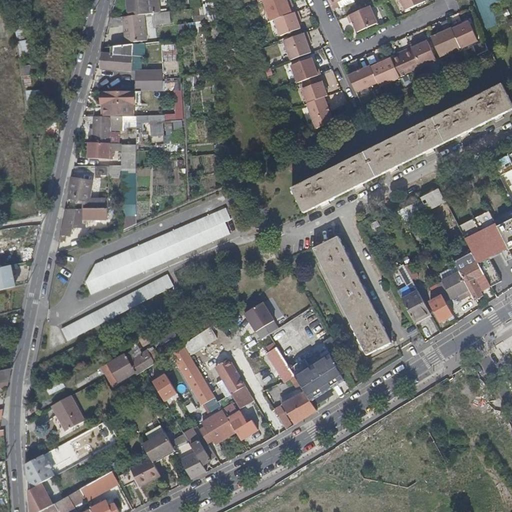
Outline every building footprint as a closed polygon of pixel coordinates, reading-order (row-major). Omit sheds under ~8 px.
[(153,14),(161,13),(160,0),(127,0),(129,17),(143,15),(153,14)] [(255,3),(262,24),(274,19),(288,14),(285,7),(288,6),(286,0),(262,0),(258,1),(255,3)] [(340,0),(329,5),(331,9),(340,5),(341,2),(340,0)] [(397,0),(403,11),(423,2),(421,0),(397,0)] [(495,0),(474,0),(483,29),(496,26),(490,4),(496,3),(495,0)] [(359,11),(348,16),(351,23),(353,22),(357,32),(377,24),(370,6),(359,11)] [(300,18),(297,11),(288,14),(274,19),(279,35),(300,28),(297,19),(300,18)] [(170,23),(168,12),(161,13),(153,14),(155,25),(170,23)] [(129,17),(110,19),(108,28),(123,26),(126,44),(147,41),(143,15),(129,17)] [(459,46),(460,48),(476,40),(468,20),(458,24),(457,22),(450,25),(450,27),(459,46)] [(439,55),(459,46),(450,27),(430,35),(439,55)] [(282,40),(289,60),(310,52),(305,40),(308,40),(305,32),(282,40)] [(27,40),(18,41),(21,57),(30,56),(27,40)] [(416,41),(409,45),(410,47),(420,67),(435,59),(426,40),(418,44),(416,41)] [(132,72),(134,45),(112,48),(112,54),(102,53),(100,69),(132,72)] [(164,46),(164,60),(176,60),(177,47),(164,46)] [(399,76),(399,77),(420,67),(410,47),(403,50),(404,53),(391,59),(399,76)] [(390,56),(369,65),(370,66),(377,83),(378,85),(399,76),(391,59),(390,56)] [(291,65),(297,82),(301,81),(316,76),(320,74),(318,66),(315,67),(312,57),(291,65)] [(52,83),(68,82),(66,62),(50,64),(52,83)] [(30,66),(24,66),(26,84),(32,83),(30,66)] [(356,92),(377,83),(370,66),(348,76),(356,92)] [(136,72),(136,92),(164,92),(163,72),(136,72)] [(316,76),(301,81),(304,87),(301,88),(306,103),(324,96),(326,95),(321,81),(318,82),(316,76)] [(181,89),(182,79),(170,79),(170,88),(181,89)] [(304,213),(511,110),(511,102),(503,84),(292,188),(304,213)] [(44,90),(27,90),(27,105),(43,105),(44,90)] [(111,116),(124,116),(125,92),(114,92),(101,91),(101,105),(104,105),(104,116),(111,116)] [(324,96),(306,103),(311,114),(327,106),(324,96)] [(327,106),(311,114),(316,128),(333,121),(327,106)] [(104,116),(94,117),(94,128),(90,128),(90,134),(94,134),(93,140),(111,140),(111,125),(111,116),(104,116)] [(124,126),(124,116),(111,116),(111,125),(124,126)] [(89,142),(89,158),(120,160),(121,152),(118,152),(118,144),(89,142)] [(138,145),(124,145),(124,203),(138,203),(138,145)] [(96,178),(109,178),(109,172),(109,170),(109,166),(96,166),(96,178)] [(468,174),(440,188),(442,192),(470,179),(468,174)] [(72,178),(68,197),(78,198),(78,201),(83,201),(83,194),(83,188),(81,188),(83,180),(72,178)] [(417,197),(424,211),(443,202),(436,188),(417,197)] [(84,209),(108,209),(108,200),(84,201),(84,209)] [(66,210),(60,237),(63,237),(64,235),(70,236),(73,219),(79,220),(84,220),(107,220),(108,209),(84,209),(66,210)] [(491,212),(489,213),(511,257),(511,255),(510,251),(498,229),(491,212)] [(511,257),(489,213),(461,228),(492,287),(501,282),(490,260),(499,256),(503,262),(505,261),(507,264),(511,261),(511,257)] [(224,223),(219,225),(214,214),(96,265),(86,283),(91,294),(230,235),(224,223)] [(121,217),(121,233),(136,226),(136,215),(121,217)] [(511,222),(498,229),(510,251),(511,250),(511,222)] [(37,226),(37,224),(29,225),(7,228),(8,236),(5,237),(6,243),(30,239),(29,234),(34,233),(33,227),(37,226)] [(367,355),(392,343),(338,237),(314,249),(367,355)] [(405,266),(413,281),(419,277),(411,263),(405,266)] [(0,289),(14,286),(9,264),(0,266),(0,289)] [(465,280),(461,272),(443,282),(452,299),(458,296),(463,294),(465,298),(472,294),(465,280)] [(173,286),(167,275),(61,330),(67,342),(142,303),(173,286)] [(472,294),(475,300),(483,296),(481,291),(483,290),(476,278),(469,282),(467,279),(465,280),(472,294)] [(440,290),(437,284),(430,288),(433,293),(440,290)] [(402,299),(415,322),(431,314),(418,291),(402,299)] [(441,322),(453,315),(443,295),(430,303),(441,322)] [(258,341),(279,327),(261,300),(240,314),(258,341)] [(213,328),(188,342),(190,346),(175,355),(208,415),(223,407),(194,355),(220,340),(213,328)] [(332,336),(331,337),(324,341),(329,350),(338,346),(332,336)] [(290,368),(277,347),(269,353),(282,373),(281,374),(285,380),(291,378),(295,376),(290,368)] [(155,364),(148,352),(144,354),(151,366),(155,364)] [(345,380),(330,354),(318,363),(324,371),(322,375),(331,389),(345,380)] [(134,371),(126,357),(117,362),(119,366),(112,370),(113,370),(110,371),(114,377),(116,376),(117,378),(124,375),(125,377),(134,371)] [(324,371),(318,363),(311,367),(305,358),(290,368),(295,376),(311,401),(331,389),(322,375),(324,371)] [(228,360),(216,367),(231,394),(232,394),(245,387),(228,360)] [(0,380),(8,378),(10,367),(0,369),(0,380)] [(172,373),(157,380),(169,403),(183,396),(172,373)] [(311,401),(295,376),(291,378),(298,391),(301,389),(304,393),(283,404),(295,424),(317,411),(311,401)] [(245,387),(232,394),(239,407),(253,400),(245,387)] [(71,396),(52,406),(66,430),(84,420),(71,396)] [(274,408),(287,429),(293,426),(280,405),(274,408)] [(246,409),(251,421),(256,418),(250,407),(246,409)] [(177,408),(171,411),(176,420),(181,428),(183,427),(177,417),(181,415),(177,408)] [(234,409),(225,414),(236,432),(241,440),(250,435),(234,409)] [(223,410),(210,418),(222,440),(236,432),(225,414),(223,410)] [(222,440),(210,418),(203,423),(215,444),(222,440)] [(84,420),(66,430),(67,431),(85,421),(84,420)] [(197,426),(203,435),(205,438),(210,447),(215,444),(203,423),(197,426)] [(163,428),(161,425),(146,433),(151,441),(144,445),(148,452),(152,458),(154,463),(162,459),(161,456),(175,449),(163,428)] [(197,426),(193,428),(199,437),(203,435),(197,426)] [(210,447),(205,438),(194,444),(192,442),(190,443),(204,466),(217,458),(210,447)] [(190,443),(189,442),(175,450),(176,451),(192,479),(207,472),(204,466),(190,443)] [(175,450),(175,449),(161,456),(162,459),(176,451),(175,450)] [(45,455),(27,464),(28,475),(34,487),(42,483),(55,476),(51,470),(54,468),(51,461),(49,462),(45,455)] [(154,463),(152,458),(131,468),(140,486),(162,475),(154,463)] [(87,501),(120,484),(113,471),(112,472),(81,489),(87,501)] [(129,472),(122,477),(137,503),(145,499),(129,472)] [(34,487),(29,490),(32,496),(29,497),(30,511),(40,511),(52,505),(42,483),(34,487)] [(67,511),(75,508),(69,496),(55,504),(59,511),(67,511)] [(112,511),(112,510),(111,508),(107,501),(91,509),(92,510),(93,511),(112,511)]
